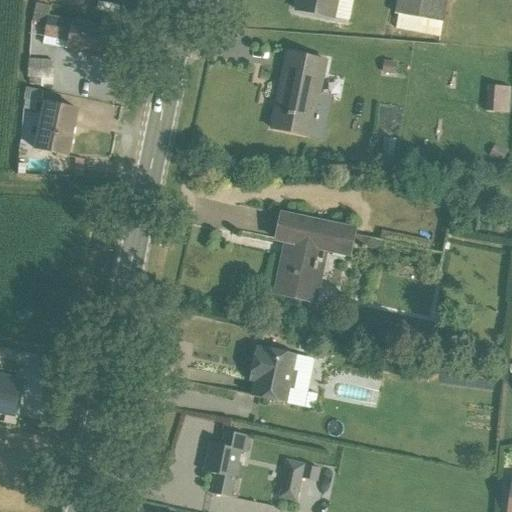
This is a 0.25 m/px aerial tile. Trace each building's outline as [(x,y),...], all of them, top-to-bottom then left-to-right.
[(297,0),(295,11),(333,19),(348,22),(352,0),(297,0)] [(441,23),(445,0),(396,0),(394,15),(398,16),(395,30),(439,38),(441,23)] [(42,45),(101,57),(107,30),(48,18),(49,8),(36,5),(35,5),(31,22),(45,25),(42,45)] [(327,62),(286,54),(271,130),(324,141),(331,101),(320,98),(327,62)] [(53,62),(28,61),(27,79),(28,79),(28,85),(51,87),(53,62)] [(27,87),(23,101),(40,105),(43,91),(27,87)] [(487,87),(484,113),(507,115),(510,89),(487,87)] [(43,104),(32,151),(60,160),(63,157),(67,158),(77,111),(43,104)] [(393,165),(395,140),(383,139),(380,163),(393,165)] [(390,257),(392,245),(355,236),(356,232),(355,231),(281,216),(275,241),(285,244),(274,295),(316,304),(327,254),(350,259),(353,246),(381,252),(381,255),(390,257)] [(381,232),(379,241),(429,251),(430,243),(381,232)] [(331,346),(329,355),(347,359),(348,349),(331,346)] [(313,360),(255,348),(251,368),(256,369),(251,398),(303,409),(313,360)] [(0,413),(13,416),(20,382),(0,377),(0,413)] [(249,438),(223,432),(220,447),(209,445),(203,471),(201,471),(201,473),(214,476),(210,495),(237,501),(237,499),(231,497),(234,479),(237,479),(239,467),(238,466),(240,454),(246,454),(249,438)] [(284,464),(277,500),(295,503),(300,480),(316,483),(318,471),(284,464)] [(511,511),(511,476),(511,477),(509,493),(500,492),(498,511),(499,511),(511,511)]
